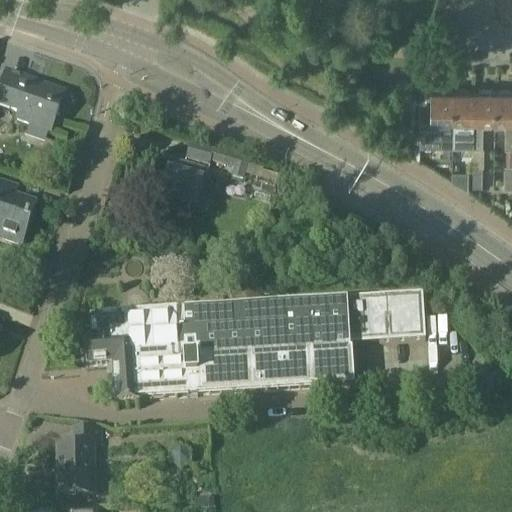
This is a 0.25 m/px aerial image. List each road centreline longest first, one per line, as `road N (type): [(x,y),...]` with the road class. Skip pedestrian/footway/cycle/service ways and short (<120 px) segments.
road 1 (tertiary): [(511,271),(353,167),(125,46)]
road 2 (residential): [(8,429),(104,132)]
road 3 (tertiary): [(125,46),(0,11)]
